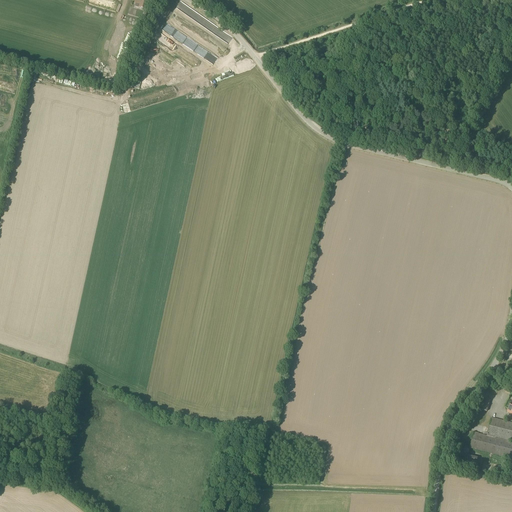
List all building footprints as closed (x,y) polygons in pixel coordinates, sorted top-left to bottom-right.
[(146,10),(148,0),(135,0),(135,4),(134,7),(139,8),(146,10)] [(144,25),(144,23),(149,15),(145,13),(140,23),(144,25)] [(165,75),(169,68),(152,59),(147,68),(156,73),(158,69),(161,71),(161,72),(165,75)] [(486,412),(490,400),(482,398),(479,410),(486,412)] [(511,442),(511,441),(511,423),(491,418),(487,436),(473,433),(470,448),(511,458),(511,442),(499,439),(499,438),(511,442)]
